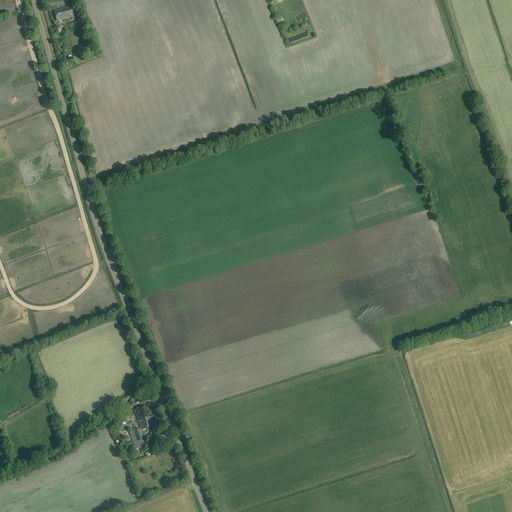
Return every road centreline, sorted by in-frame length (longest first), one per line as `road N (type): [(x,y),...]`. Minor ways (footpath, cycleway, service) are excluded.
road 1 (unclassified): [(205,511),(98,230),(34,0)]
road 2 (track): [(153,376),(66,449),(0,475)]
